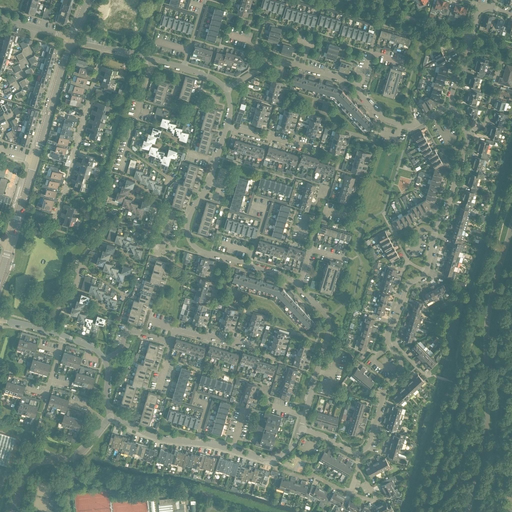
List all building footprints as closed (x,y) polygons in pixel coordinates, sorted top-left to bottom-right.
[(28,0),(27,5),(36,8),(38,9),(40,5),(37,4),(38,2),(32,0),(28,0)] [(113,0),(104,29),(131,37),(142,0),(113,0)] [(427,0),(416,0),(418,3),(416,4),(419,9),(424,6),(423,4),(428,1),(427,0)] [(433,4),(431,10),(436,12),(437,10),(440,11),(443,1),(440,0),(436,0),(435,5),(433,4)] [(60,8),(69,11),(71,5),(60,1),(60,2),(62,2),(60,8)] [(279,1),(279,2),(276,11),(282,13),(284,4),(281,3),(282,2),(279,1)] [(443,1),(440,11),(443,12),(443,14),(448,15),(450,9),(447,8),(449,3),(443,1)] [(458,16),(461,6),(455,4),(453,10),(451,10),(449,15),(454,17),(455,15),(458,16)] [(36,8),(27,5),(25,12),(34,14),(36,8)] [(288,18),(291,9),(288,8),(288,7),(286,6),(286,7),(285,7),(283,17),(288,18)] [(461,6),(458,16),(461,17),(461,19),(466,21),(468,15),(465,14),(467,8),(461,6)] [(56,14),(67,17),(69,11),(60,8),(59,12),(57,11),(56,14)] [(213,13),(222,16),(224,11),(215,8),(213,13)] [(293,20),(296,10),(291,9),(288,18),(293,20)] [(298,21),(301,12),(296,10),(293,20),(298,21)] [(301,12),(298,21),(304,23),(306,13),(301,12)] [(309,24),(312,15),(309,14),(309,13),(307,12),(306,13),(304,23),(309,24)] [(57,14),(54,22),(60,24),(60,22),(66,24),(67,17),(56,14),(57,14)] [(165,25),(168,16),(163,14),(160,24),(165,25)] [(322,25),(325,16),(320,14),(317,24),(322,25)] [(312,15),(309,24),(314,26),(317,17),(312,15)] [(489,28),(492,17),(485,15),(482,26),(489,28)] [(335,19),(333,28),(338,30),(341,21),(335,19)] [(494,23),(492,29),(496,31),(497,29),(503,31),(503,30),(504,27),(504,26),(503,26),(504,21),(498,19),(496,23),(494,23)] [(189,22),(186,32),(191,33),(194,24),(189,22)] [(270,24),(268,30),(270,30),(270,31),(280,34),(281,29),(275,27),(275,26),(270,24)] [(344,35),(347,26),(342,24),(339,33),(344,35)] [(6,32),(4,39),(12,41),(14,42),(16,35),(6,32)] [(368,32),(365,41),(370,43),(373,33),(368,32)] [(216,37),(207,34),(206,40),(215,42),(216,37)] [(2,44),(10,47),(12,41),(4,39),(2,44)] [(282,48),(292,51),(293,48),(297,49),(298,46),(282,41),(282,43),(283,44),(282,48)] [(10,47),(2,44),(1,50),(8,53),(10,47)] [(49,45),(47,51),(55,54),(57,48),(49,45)] [(0,52),(0,56),(7,59),(8,53),(1,50),(0,52)] [(436,61),(444,57),(440,50),(432,54),(436,61)] [(43,57),(46,57),(53,60),(55,54),(47,51),(45,51),(43,57)] [(239,56),(237,66),(241,67),(241,66),(246,68),(248,62),(243,61),(244,59),(244,57),(241,56),(242,53),(240,52),(239,56)] [(53,60),(46,57),(44,63),(52,66),(53,60)] [(436,61),(434,62),(436,67),(439,66),(439,67),(445,66),(445,65),(444,63),(446,61),(444,57),(436,61)] [(476,60),(475,63),(475,64),(475,65),(485,68),(487,68),(488,65),(489,60),(483,58),(482,61),(479,60),(477,59),(476,60)] [(74,71),(73,75),(74,75),(77,76),(87,79),(90,80),(91,77),(88,76),(90,70),(93,71),(94,68),(87,65),(88,62),(78,59),(77,62),(76,66),(79,67),(78,72),(74,71)] [(340,66),(350,69),(351,66),(353,66),(354,63),(340,59),(339,61),(341,62),(340,66)] [(42,69),(50,72),(52,66),(44,63),(42,69)] [(395,98),(403,71),(404,72),(406,67),(398,65),(398,67),(392,65),(391,68),(389,67),(381,95),(395,98)] [(485,68),(475,65),(473,70),(479,72),(478,75),(484,76),(485,76),(486,73),(484,72),(485,68)] [(511,66),(507,65),(503,79),(500,78),(499,83),(511,87),(511,82),(511,66)] [(104,76),(112,79),(113,74),(116,75),(117,71),(102,66),(101,70),(106,71),(104,76)] [(437,73),(446,75),(447,71),(445,70),(445,67),(445,66),(439,67),(437,73)] [(50,72),(42,69),(40,75),(48,77),(50,72)] [(291,86),(299,88),(303,75),(302,75),(301,77),(298,77),(299,74),(298,72),(295,71),(291,86)] [(435,72),(434,77),(445,80),(446,75),(437,73),(435,72)] [(469,81),(479,84),(480,78),(483,79),(484,76),(478,75),(477,74),(476,77),(470,75),(469,81)] [(40,75),(39,81),(44,83),(46,84),(48,77),(40,75)] [(70,84),(74,85),(85,88),(88,89),(89,86),(86,85),(87,79),(77,76),(74,75),(73,81),(71,80),(70,84)] [(112,79),(104,76),(99,75),(98,78),(103,80),(101,85),(105,86),(103,90),(110,91),(111,88),(109,87),(111,83),(114,84),(115,80),(112,79)] [(299,88),(308,91),(313,76),(310,76),(308,77),(307,79),(304,78),(305,76),(303,75),(299,88)] [(308,91),(317,93),(320,80),(319,80),(318,82),(315,81),(316,78),(315,77),(313,76),(308,91)] [(280,88),(280,87),(281,85),(285,86),(286,84),(272,79),(271,85),(280,88)] [(36,80),(35,87),(42,89),(44,83),(39,81),(36,80)] [(317,93),(326,96),(330,82),(327,81),(325,82),(325,84),(321,83),(322,81),(320,80),(317,93)] [(472,90),(475,91),(479,93),(480,90),(477,89),(479,84),(469,81),(467,86),(473,88),(472,90)] [(330,82),(326,96),(334,99),(338,92),(336,91),(337,88),(332,87),(333,84),(333,82),(330,82)] [(68,93),(71,94),(82,97),(85,98),(86,95),(83,94),(85,88),(74,85),(72,91),(69,90),(68,93)] [(33,93),(40,95),(42,89),(35,87),(33,93)] [(431,87),(429,92),(440,95),(442,90),(433,87),(431,87)] [(500,89),(498,96),(508,100),(510,95),(511,95),(511,89),(507,88),(507,91),(506,91),(500,89)] [(278,93),(269,90),(267,95),(277,98),(278,95),(282,96),(283,94),(278,93)] [(334,99),(341,105),(352,95),(350,93),(348,93),(346,95),(342,91),(340,93),(338,92),(334,99)] [(467,98),(477,100),(479,95),(482,96),(483,94),(479,93),(475,91),(474,94),(469,92),(467,98)] [(429,92),(428,96),(430,96),(430,98),(434,102),(435,101),(435,102),(436,99),(439,100),(440,95),(429,92)] [(40,95),(33,93),(31,98),(39,101),(40,95)] [(82,97),(71,94),(70,100),(66,99),(65,102),(82,108),(83,104),(80,103),(82,97)] [(277,98),(267,95),(266,100),(275,103),(276,100),(280,101),(281,99),(277,98)] [(341,105),(347,112),(357,102),(356,101),(354,103),(351,101),(354,98),(354,97),(352,95),(341,105)] [(39,101),(31,98),(29,104),(37,107),(39,101)] [(424,101),(428,109),(433,107),(431,104),(434,103),(434,102),(430,98),(424,101)] [(467,99),(466,98),(465,102),(466,102),(465,103),(471,104),(470,107),(477,109),(478,110),(479,107),(476,106),(477,100),(467,98),(467,99)] [(504,111),(506,103),(496,100),(494,108),(504,111)] [(428,109),(424,101),(417,105),(421,113),(428,109)] [(97,112),(105,114),(106,110),(109,111),(110,106),(95,102),(94,105),(99,106),(97,112)] [(347,112),(353,118),(364,108),(362,106),(360,106),(358,108),(356,105),(358,103),(357,102),(347,112)] [(258,103),(256,108),(266,111),(266,108),(271,109),(272,107),(258,103)] [(467,106),(465,112),(471,113),(470,117),(472,120),(478,117),(477,115),(478,110),(477,109),(470,107),(467,106)] [(29,114),(36,116),(38,110),(31,108),(29,114)] [(353,118),(359,125),(369,116),(368,114),(366,116),(364,114),(366,112),(366,110),(364,108),(353,118)] [(292,117),(293,114),(297,116),(298,113),(285,109),(283,115),(292,117)] [(94,120),(102,123),(103,118),(106,119),(108,115),(105,114),(97,112),(92,110),(91,113),(96,115),(94,120)] [(161,117),(160,120),(162,120),(160,125),(167,127),(167,130),(171,116),(170,119),(166,118),(167,112),(164,111),(163,115),(161,115),(161,114),(161,117)] [(495,124),(498,124),(504,126),(506,121),(502,120),(504,115),(494,112),(492,118),(496,119),(495,124)] [(25,118),(24,119),(27,120),(35,122),(36,116),(29,114),(28,118),(26,117),(25,118)] [(59,123),(58,126),(62,127),(72,131),(75,131),(76,128),(73,127),(75,121),(77,122),(78,118),(65,114),(62,115),(62,118),(63,121),(63,124),(59,123)] [(319,122),(320,119),(325,120),(325,118),(312,114),(310,119),(319,122)] [(171,116),(167,130),(174,132),(173,134),(177,120),(176,124),(172,122),(174,117),(171,116)] [(369,116),(359,125),(366,131),(377,121),(375,119),(373,119),(371,121),(368,118),(370,117),(369,116)] [(104,128),(105,123),(102,123),(94,120),(90,119),(89,122),(93,123),(92,129),(100,131),(101,127),(104,128)] [(262,121),(253,119),(252,124),(261,127),(262,124),(266,125),(267,122),(262,121)] [(35,122),(27,120),(25,126),(33,128),(35,122)] [(177,120),(173,134),(180,136),(179,139),(183,125),(182,128),(178,127),(180,121),(177,120)] [(490,131),(499,134),(501,129),(503,130),(504,126),(498,124),(497,127),(492,125),(490,131)] [(22,125),(20,131),(23,132),(31,134),(33,128),(25,126),(22,125)] [(183,125),(179,139),(187,141),(189,133),(185,132),(186,126),(183,125)] [(289,128),(280,125),(278,130),(288,133),(289,130),(293,131),(294,129),(289,127),(289,128)] [(59,137),(69,140),(72,141),(74,137),(70,136),(72,131),(62,127),(60,133),(56,132),(56,133),(52,132),(51,134),(59,137)] [(101,136),(102,132),(100,131),(92,129),(87,127),(86,130),(91,132),(89,138),(97,140),(98,135),(101,136)] [(145,132),(159,136),(161,129),(153,127),(152,131),(146,129),(145,132)] [(201,128),(201,129),(204,129),(203,133),(213,136),(213,133),(217,134),(217,133),(218,133),(214,131),(214,132),(211,131),(201,128)] [(316,132),(307,130),(306,135),(315,138),(316,135),(320,136),(321,134),(316,132)] [(343,139),(344,136),(348,138),(349,135),(335,131),(334,137),(343,139)] [(413,135),(416,140),(424,136),(421,131),(413,135)] [(499,134),(490,131),(488,137),(494,139),(493,141),(494,141),(499,143),(500,139),(498,139),(499,134)] [(31,134),(23,132),(22,138),(29,140),(31,134)] [(159,136),(145,132),(149,133),(147,137),(142,136),(141,139),(155,143),(157,136),(159,137),(159,136)] [(418,145),(426,141),(424,136),(416,140),(418,145)] [(29,140),(22,138),(20,137),(18,143),(27,146),(29,140)] [(56,145),(67,149),(70,150),(71,146),(68,145),(69,140),(59,137),(57,142),(48,139),(47,143),(56,145)] [(151,145),(152,142),(155,143),(141,139),(144,140),(143,144),(137,142),(136,145),(150,149),(151,145)] [(478,146),(488,149),(489,144),(493,145),(494,141),(493,141),(486,139),(485,142),(480,140),(478,146)] [(342,144),(332,141),(331,147),(340,150),(340,149),(341,147),(345,148),(346,145),(342,144)] [(421,150),(429,146),(426,141),(418,145),(421,150)] [(50,154),(53,155),(52,158),(65,162),(66,158),(64,158),(65,154),(67,149),(56,145),(54,151),(51,150),(50,154)] [(151,145),(150,149),(148,153),(153,155),(151,160),(154,161),(158,147),(151,145)] [(424,155),(432,151),(429,146),(421,150),(424,155)] [(481,156),(489,158),(490,154),(486,153),(488,149),(478,146),(476,152),(482,153),(481,156)] [(161,166),(165,152),(158,150),(158,147),(154,161),(155,158),(159,159),(157,165),(161,166)] [(171,157),(175,158),(176,154),(182,156),(183,152),(169,148),(167,155),(171,157)] [(432,151),(424,155),(427,154),(429,159),(437,154),(434,149),(432,151)] [(365,158),(366,155),(370,156),(371,154),(357,150),(356,155),(365,158)] [(165,152),(161,166),(162,163),(166,164),(164,169),(167,170),(171,157),(167,155),(164,154),(165,152)] [(83,158),(81,163),(92,166),(93,162),(95,158),(79,153),(78,156),(83,158)] [(437,154),(429,159),(432,164),(440,159),(437,154)] [(489,158),(481,156),(480,159),(475,157),(473,163),(483,166),(485,166),(486,161),(488,162),(489,158)] [(435,169),(444,168),(440,159),(432,164),(435,169)] [(79,172),(87,174),(88,170),(91,171),(92,166),(81,163),(77,162),(76,165),(81,166),(79,172)] [(135,167),(134,169),(133,172),(135,173),(134,177),(141,180),(140,182),(144,168),(143,171),(139,170),(141,164),(138,163),(137,167),(135,167)] [(483,166),(473,163),(471,169),(477,170),(476,173),(482,174),(483,171),(481,170),(483,166)] [(45,178),(49,180),(59,183),(63,184),(64,180),(60,179),(62,174),(59,172),(60,168),(51,166),(50,168),(48,170),(47,175),(46,175),(45,178)] [(144,168),(140,182),(147,184),(146,187),(151,173),(150,173),(149,176),(146,175),(147,169),(144,168)] [(76,180),(84,183),(85,178),(88,179),(90,175),(87,174),(79,172),(74,170),(73,173),(78,175),(76,180)] [(151,173),(146,187),(153,189),(153,191),(157,177),(156,180),(152,179),(154,174),(151,173)] [(432,178),(440,181),(442,175),(433,173),(432,178)] [(468,179),(477,182),(479,177),(482,179),(483,175),(482,174),(476,173),(475,176),(470,174),(468,179)] [(157,177),(153,191),(160,193),(163,185),(158,184),(160,178),(157,177)] [(237,182),(247,185),(248,180),(239,177),(237,182)] [(263,188),(266,179),(261,177),(258,187),(263,188)] [(430,184),(439,186),(440,181),(432,178),(430,184)] [(84,183),(76,180),(72,179),(71,182),(76,183),(74,189),(82,191),(83,187),(86,188),(87,184),(84,183)] [(119,185),(133,189),(135,181),(127,179),(126,183),(120,181),(119,185)] [(477,182),(468,179),(466,185),(472,187),(471,189),(477,191),(478,187),(476,187),(477,182)] [(46,189),(57,192),(60,193),(61,189),(58,188),(59,183),(49,180),(47,185),(43,184),(42,188),(46,189)] [(428,189),(437,192),(439,186),(430,184),(428,189)] [(114,191),(128,195),(130,188),(133,189),(119,185),(122,186),(121,189),(115,188),(114,191)] [(287,185),(284,194),(289,196),(292,187),(287,185)] [(40,197),(43,198),(54,201),(57,202),(58,199),(55,198),(57,192),(46,189),(44,194),(41,193),(40,197)] [(427,195),(435,197),(437,192),(428,189),(427,195)] [(463,196),(472,199),(474,194),(476,195),(477,191),(471,189),(470,192),(465,190),(463,196)] [(128,195),(114,191),(118,192),(116,196),(111,194),(110,197),(123,201),(124,201),(125,198),(126,194),(128,195)] [(0,194),(0,207),(7,210),(11,198),(0,194)] [(425,200),(433,207),(435,197),(427,195),(425,200)] [(472,199),(463,196),(461,202),(464,203),(463,205),(472,208),(473,203),(471,202),(472,199)] [(54,201),(43,198),(42,203),(38,202),(37,206),(37,209),(48,212),(49,209),(55,211),(56,208),(52,207),(54,201)] [(128,213),(132,200),(125,198),(124,201),(123,201),(122,205),(126,207),(125,212),(128,213)] [(132,200),(128,213),(129,210),(133,211),(131,217),(134,218),(138,204),(131,202),(132,200)] [(145,209),(149,210),(150,206),(156,208),(157,205),(143,200),(141,208),(145,209)] [(433,207),(425,200),(421,203),(425,211),(433,207)] [(240,206),(231,203),(230,208),(239,211),(240,208),(241,208),(242,206),(240,206)] [(416,205),(420,213),(425,211),(421,203),(416,205)] [(66,215),(74,217),(75,213),(78,214),(80,209),(64,204),(63,208),(68,209),(66,215)] [(138,204),(134,218),(135,215),(139,216),(137,222),(140,223),(145,209),(141,208),(138,207),(138,204)] [(279,210),(289,212),(290,207),(281,204),(279,210)] [(411,208),(415,216),(420,213),(416,205),(411,208)] [(459,208),(459,210),(460,210),(459,213),(470,216),(472,208),(463,205),(462,205),(461,208),(459,208)] [(415,216),(411,208),(410,208),(412,211),(407,214),(411,221),(416,219),(415,216)] [(61,213),(60,216),(65,218),(64,223),(63,223),(62,226),(67,228),(68,225),(71,226),(72,221),(76,222),(77,218),(74,217),(66,215),(61,213)] [(454,215),(453,217),(466,220),(468,221),(470,216),(459,213),(458,216),(454,215)] [(411,221),(407,214),(402,216),(406,224),(411,221)] [(406,224),(402,216),(397,219),(401,227),(406,224)] [(453,217),(453,219),(457,220),(456,223),(465,225),(467,226),(468,221),(466,220),(453,217)] [(229,229),(232,220),(227,218),(224,228),(229,229)] [(401,227),(397,219),(391,222),(395,230),(401,227)] [(451,224),(451,227),(463,230),(466,231),(467,226),(465,225),(456,223),(455,226),(451,224)] [(258,228),(253,226),(250,235),(255,237),(258,228)] [(451,227),(450,229),(454,230),(453,233),(464,236),(466,231),(463,230),(451,227)] [(114,235),(113,238),(113,239),(115,239),(115,242),(121,244),(122,244),(125,233),(124,236),(120,235),(122,229),(119,228),(117,234),(115,233),(114,235)] [(283,233),(273,230),(272,236),(281,238),(283,233)] [(380,242),(388,237),(385,231),(377,235),(380,242)] [(122,244),(121,244),(121,247),(128,249),(131,237),(130,240),(126,239),(128,234),(125,233),(122,244)] [(451,235),(450,240),(451,241),(455,242),(462,244),(464,236),(453,233),(452,235),(451,235)] [(128,249),(127,251),(134,253),(138,242),(137,245),(133,244),(134,238),(131,237),(128,249)] [(383,247),(391,242),(388,237),(380,242),(383,247)] [(451,241),(450,246),(452,247),(451,249),(459,252),(462,252),(464,244),(462,244),(455,242),(451,241)] [(134,253),(133,256),(141,258),(143,250),(139,248),(141,243),(138,242),(134,253)] [(385,251),(393,247),(391,242),(383,247),(385,251)] [(111,252),(111,253),(113,253),(115,246),(107,244),(106,248),(100,246),(100,249),(111,252)] [(388,255),(396,251),(393,247),(385,251),(388,255)] [(106,259),(109,260),(111,253),(111,252),(100,249),(99,249),(103,250),(102,254),(96,253),(95,255),(98,256),(106,259)] [(445,250),(444,252),(446,253),(457,256),(460,257),(462,252),(459,252),(451,249),(451,252),(445,250)] [(396,251),(388,255),(392,263),(400,258),(396,251)] [(444,252),(443,255),(445,255),(449,256),(448,259),(459,262),(460,257),(457,256),(446,253),(444,252)] [(106,259),(98,256),(97,261),(91,259),(90,262),(104,266),(105,262),(106,259)] [(198,256),(196,261),(197,262),(199,262),(208,265),(209,263),(213,264),(214,261),(201,257),(198,256)] [(342,267),(343,262),(336,260),(335,262),(330,260),(329,263),(327,262),(319,290),(332,294),(340,267),(342,267)] [(111,267),(112,267),(112,264),(105,262),(104,266),(103,270),(107,272),(105,277),(108,278),(111,267)] [(199,262),(197,262),(197,263),(198,264),(197,267),(196,267),(207,270),(207,268),(212,269),(212,266),(208,265),(199,262)] [(443,263),(442,265),(446,266),(445,269),(453,271),(455,272),(457,267),(443,263)] [(384,271),(395,274),(396,272),(397,272),(398,270),(396,269),(396,266),(391,264),(390,267),(386,266),(384,271)] [(123,265),(121,272),(125,273),(125,274),(129,275),(130,271),(136,272),(137,269),(123,265)] [(111,267),(108,278),(109,275),(113,276),(111,282),(114,283),(118,271),(119,269),(112,267),(111,267)] [(207,270),(196,267),(195,269),(197,269),(196,273),(205,276),(206,273),(210,274),(211,272),(207,270)] [(232,283),(240,286),(244,274),(242,274),(242,275),(239,274),(239,271),(239,270),(236,269),(232,283)] [(444,271),(443,274),(445,274),(444,277),(446,278),(450,279),(453,280),(455,272),(453,271),(445,269),(445,272),(444,271)] [(115,280),(119,281),(117,286),(121,287),(125,274),(125,273),(121,272),(118,271),(114,283),(115,280)] [(383,276),(397,280),(398,278),(394,277),(395,274),(384,271),(383,276)] [(240,286),(249,288),(253,274),(251,273),(249,274),(248,277),(245,276),(245,275),(244,274),(240,286)] [(249,288),(258,291),(261,279),(260,279),(259,280),(256,279),(257,276),(256,275),(253,274),(249,288)] [(381,281),(392,284),(393,282),(397,283),(397,280),(383,276),(381,281)] [(89,292),(95,294),(96,294),(99,283),(98,286),(94,285),(96,279),(93,278),(92,282),(90,281),(89,283),(88,286),(88,288),(87,289),(89,290),(89,292)] [(208,286),(209,284),(213,285),(214,282),(200,278),(199,278),(198,279),(200,280),(199,283),(197,283),(208,286)] [(258,291),(266,294),(271,279),(268,278),(267,279),(266,282),(262,281),(263,280),(261,279),(258,291)] [(271,279),(266,294),(275,296),(279,289),(277,289),(278,286),(273,284),(274,282),(273,280),(271,279)] [(392,284),(381,281),(379,289),(383,290),(386,291),(387,288),(392,290),(392,287),(391,287),(392,284)] [(96,294),(95,294),(95,297),(102,299),(105,287),(104,291),(100,289),(102,284),(99,283),(96,294)] [(207,291),(207,289),(211,290),(212,287),(208,286),(197,283),(197,284),(198,285),(197,288),(196,288),(207,291)] [(439,287),(443,295),(447,293),(448,295),(451,293),(446,284),(444,285),(443,284),(440,285),(441,286),(439,287)] [(443,295),(439,287),(436,288),(434,285),(432,286),(438,297),(443,295)] [(430,292),(434,300),(438,297),(432,286),(430,287),(432,291),(430,292)] [(102,299),(101,302),(108,304),(112,292),(111,295),(106,294),(108,288),(105,287),(102,299)] [(205,297),(205,296),(206,294),(210,295),(210,292),(207,291),(196,288),(195,290),(197,290),(196,294),(194,293),(205,297)] [(275,296),(281,303),(292,292),(290,290),(288,290),(286,292),(283,288),(280,291),(279,289),(275,296)] [(377,297),(387,300),(388,297),(389,298),(390,295),(385,294),(386,291),(383,290),(382,293),(378,292),(377,297)] [(108,304),(107,306),(115,308),(117,300),(113,299),(115,293),(112,292),(108,304)] [(281,303),(287,309),(296,301),(295,300),(294,301),(292,298),(294,296),(294,294),(292,292),(281,303)] [(426,292),(421,295),(426,304),(434,300),(430,292),(427,293),(426,292)] [(205,297),(194,293),(194,295),(195,295),(194,299),(204,302),(204,299),(208,300),(209,297),(205,296),(205,297)] [(85,303),(87,304),(90,296),(81,294),(80,298),(74,296),(74,299),(85,303)] [(376,302),(378,303),(390,306),(390,304),(386,303),(387,300),(377,297),(376,302)] [(80,309),(83,310),(85,303),(74,299),(77,300),(76,304),(70,303),(69,305),(80,309)] [(287,309),(294,316),(305,306),(303,304),(301,303),(299,305),(296,303),(297,302),(296,301),(287,309)] [(206,310),(207,307),(211,309),(212,306),(198,302),(197,302),(196,303),(198,304),(197,307),(195,307),(206,310)] [(413,310),(421,313),(423,308),(420,307),(421,304),(416,302),(415,305),(413,305),(412,307),(413,307),(413,310)] [(79,312),(80,309),(69,305),(69,306),(72,307),(71,311),(65,309),(64,312),(78,316),(79,312)] [(233,315),(234,312),(238,313),(239,311),(226,307),(224,306),(224,308),(225,308),(224,312),(222,312),(233,315)] [(294,316),(300,322),(309,314),(308,313),(307,314),(304,311),(306,309),(306,307),(305,306),(294,316)] [(206,310),(195,307),(195,308),(197,309),(196,312),(194,312),(205,315),(205,313),(210,314),(211,311),(206,310)] [(384,310),(377,308),(375,313),(376,313),(376,316),(375,316),(377,316),(381,318),(382,315),(384,315),(385,313),(383,313),(384,310)] [(260,320),(261,320),(261,317),(266,318),(266,316),(253,312),(251,311),(251,313),(252,313),(251,317),(250,317),(260,320)] [(78,316),(77,320),(81,322),(79,327),(82,328),(85,317),(86,317),(86,314),(79,312),(78,316)] [(205,315),(194,312),(193,314),(195,314),(194,318),(203,320),(204,318),(208,319),(209,316),(205,315)] [(233,315),(222,312),(222,313),(224,314),(223,317),(221,317),(232,320),(233,317),(237,318),(238,316),(233,315)] [(309,314),(300,322),(306,329),(317,319),(315,317),(313,317),(311,319),(309,316),(310,315),(309,314)] [(367,317),(366,322),(373,324),(374,321),(375,322),(377,316),(375,316),(376,316),(369,314),(368,317),(367,317)] [(410,320),(420,323),(421,318),(420,318),(407,314),(407,316),(411,317),(410,320)] [(95,322),(95,323),(99,324),(103,325),(104,321),(113,324),(114,320),(111,320),(108,319),(97,315),(95,322)] [(85,317),(82,328),(83,325),(87,326),(85,332),(88,333),(92,321),(93,319),(86,317),(85,317)] [(203,320),(194,318),(192,317),(192,319),(194,319),(192,323),(202,326),(203,323),(207,324),(208,322),(203,320)] [(230,325),(231,322),(235,324),(236,321),(232,320),(221,317),(221,318),(222,319),(221,322),(219,322),(230,325)] [(259,325),(260,322),(264,323),(265,321),(261,320),(260,320),(250,317),(249,318),(251,318),(250,322),(248,322),(259,325)] [(92,321),(88,333),(90,329),(94,331),(92,336),(95,337),(99,324),(95,323),(95,322),(92,321)] [(361,326),(376,330),(376,328),(372,327),(373,324),(366,322),(363,321),(361,326)] [(230,325),(219,322),(219,323),(221,324),(219,328),(229,330),(230,328),(234,329),(235,326),(230,325)] [(257,330),(258,330),(258,327),(263,328),(263,326),(259,325),(248,322),(248,323),(249,324),(248,327),(247,327),(257,330)] [(407,330),(415,332),(417,328),(419,328),(404,324),(404,326),(408,327),(407,330)] [(247,333),(256,335),(257,332),(261,334),(262,331),(258,330),(257,330),(247,327),(246,328),(248,329),(247,333)] [(284,338),(284,335),(289,337),(289,334),(276,330),(275,330),(274,331),(276,332),(274,335),(284,338)] [(361,336),(373,340),(373,338),(369,337),(370,334),(363,332),(361,336)] [(26,333),(26,335),(24,340),(21,350),(26,352),(29,341),(28,341),(30,337),(30,334),(26,333)] [(414,337),(401,333),(401,336),(405,337),(404,340),(412,342),(414,337)] [(274,335),(273,335),(273,337),(274,337),(273,341),(282,343),(283,341),(287,342),(288,339),(284,338),(274,335)] [(281,349),(281,348),(281,346),(286,347),(286,344),(282,343),(273,341),(271,340),(271,342),(272,342),(271,346),(281,349)] [(367,343),(360,341),(356,340),(354,348),(366,352),(367,349),(368,347),(366,346),(367,343)] [(307,352),(307,351),(308,349),(312,350),(313,348),(299,344),(298,343),(298,345),(299,345),(298,349),(307,352)] [(407,347),(410,350),(414,354),(414,353),(416,355),(423,349),(417,343),(415,345),(407,347)] [(281,349),(271,346),(270,351),(279,354),(280,351),(284,352),(285,350),(281,348),(281,349)] [(306,357),(306,354),(311,355),(311,352),(307,351),(307,352),(298,349),(296,349),(296,350),(297,350),(296,354),(306,357)] [(423,349),(416,355),(418,357),(415,360),(417,362),(427,353),(423,349)] [(427,353),(417,362),(419,364),(422,361),(423,363),(430,357),(427,353)] [(304,362),(305,359),(309,360),(310,358),(306,357),(296,354),(295,354),(295,355),(296,356),(295,359),(304,362)] [(430,357),(423,363),(425,365),(425,366),(426,367),(428,366),(430,368),(434,364),(432,362),(434,360),(430,357)] [(304,362),(295,359),(293,359),(293,360),(294,361),(293,364),(303,367),(303,364),(308,366),(308,363),(304,362)] [(79,384),(82,374),(81,374),(83,369),(84,367),(79,365),(79,367),(80,368),(79,373),(77,372),(74,382),(79,384)] [(180,373),(189,375),(191,370),(182,367),(180,373)] [(356,379),(364,368),(362,367),(360,370),(357,368),(351,375),(356,379)] [(364,368),(356,379),(360,382),(366,375),(363,373),(366,369),(364,368)] [(366,375),(360,382),(364,385),(373,375),(371,373),(368,376),(366,375)] [(411,375),(421,385),(425,382),(418,374),(416,377),(413,374),(411,375)] [(12,383),(9,393),(13,394),(16,384),(17,379),(18,377),(14,375),(13,378),(14,378),(13,381),(12,383)] [(205,385),(207,376),(202,375),(199,384),(202,385),(202,386),(204,387),(204,385),(205,385)] [(373,375),(364,385),(368,389),(374,381),(372,379),(374,376),(373,375)] [(410,382),(417,389),(421,385),(411,375),(410,377),(412,380),(410,382)] [(417,389),(410,382),(408,384),(405,381),(403,383),(413,393),(417,389)] [(228,382),(225,392),(231,393),(233,384),(228,382)] [(402,389),(410,398),(414,394),(413,393),(403,383),(402,384),(404,387),(402,389)] [(137,387),(127,384),(126,388),(136,391),(135,392),(139,393),(140,391),(136,390),(137,387)] [(136,391),(126,388),(124,393),(134,396),(138,397),(138,395),(135,394),(135,392),(136,391)] [(395,390),(406,401),(410,398),(402,389),(400,391),(397,388),(395,390)] [(406,401),(395,390),(394,392),(396,395),(394,397),(401,404),(401,403),(403,405),(406,401)] [(134,396),(124,393),(123,397),(133,400),(136,401),(137,399),(133,398),(134,396)] [(183,396),(174,393),(172,399),(182,401),(183,396)] [(25,403),(26,398),(27,396),(22,395),(22,397),(17,412),(22,413),(25,403)] [(31,397),(30,399),(29,404),(26,414),(30,416),(33,406),(35,401),(35,398),(31,397)] [(133,400),(123,397),(122,401),(132,404),(132,405),(135,406),(136,404),(132,403),(133,400)] [(61,408),(61,411),(65,413),(66,410),(67,408),(69,400),(69,399),(65,398),(61,408)] [(356,406),(369,410),(369,408),(365,407),(366,404),(363,403),(364,400),(361,399),(360,402),(357,401),(356,406)] [(132,404),(122,401),(121,405),(130,408),(130,409),(134,410),(134,408),(131,407),(132,405),(132,404)] [(219,406),(228,409),(230,404),(221,401),(219,406)] [(387,410),(400,414),(402,414),(404,409),(393,406),(392,409),(388,407),(387,410)] [(61,425),(66,426),(69,416),(70,411),(71,409),(67,408),(66,410),(68,411),(66,415),(64,415),(61,425)] [(172,420),(174,411),(169,409),(166,419),(172,420)] [(390,416),(400,419),(402,420),(403,414),(402,414),(400,414),(387,410),(387,412),(391,413),(390,416)] [(177,422),(180,412),(174,411),(172,420),(177,422)] [(352,417),(366,421),(366,418),(362,417),(363,414),(354,411),(352,417)] [(182,423),(185,414),(180,412),(177,422),(182,423)] [(266,423),(278,427),(281,417),(265,412),(263,418),(267,419),(266,423)] [(319,427),(323,414),(318,412),(315,421),(318,422),(317,426),(319,427)] [(187,425),(190,415),(185,414),(182,423),(187,425)] [(325,424),(328,415),(323,414),(319,427),(321,428),(323,424),(325,424)] [(192,426),(195,417),(190,415),(187,425),(192,426)] [(195,417),(192,426),(198,428),(200,419),(197,418),(197,416),(196,416),(195,417)] [(384,420),(399,424),(400,419),(390,416),(389,419),(385,418),(384,420)] [(70,427),(69,430),(74,431),(78,418),(73,417),(70,427)] [(333,417),(329,430),(332,431),(333,427),(336,428),(339,418),(333,417)] [(82,420),(78,418),(74,431),(78,432),(82,420)] [(399,424),(384,420),(383,422),(387,423),(387,426),(386,429),(392,431),(393,428),(397,430),(399,424)] [(349,427),(363,431),(363,429),(359,427),(360,424),(351,422),(349,427)] [(256,427),(276,434),(278,427),(266,423),(265,427),(257,424),(256,427)] [(222,430),(213,427),(211,432),(221,435),(222,430)] [(262,437),(274,440),(276,434),(256,427),(255,430),(263,433),(262,437)] [(363,431),(349,427),(348,432),(357,435),(358,432),(362,433),(363,431)] [(0,464),(7,466),(16,438),(0,432),(0,464)] [(389,437),(388,439),(404,444),(406,435),(397,433),(396,432),(395,435),(394,435),(393,438),(389,437)] [(115,448),(119,436),(115,435),(115,434),(112,433),(108,447),(111,448),(111,447),(115,448)] [(119,436),(115,448),(119,449),(119,450),(121,451),(122,451),(126,437),(123,436),(122,437),(119,436)] [(122,451),(121,451),(121,452),(124,453),(124,452),(128,453),(132,442),(128,441),(129,438),(126,437),(122,451)] [(274,440),(262,437),(261,440),(257,439),(255,445),(271,450),(274,440)] [(404,444),(388,439),(387,441),(391,442),(391,445),(400,448),(403,449),(405,444),(404,444)] [(132,442),(128,453),(132,454),(131,455),(134,456),(138,443),(136,442),(135,443),(132,442)] [(134,456),(140,458),(144,445),(138,443),(134,456)] [(140,458),(140,459),(143,460),(143,459),(147,460),(150,449),(147,447),(147,446),(144,445),(140,458)] [(150,449),(147,460),(151,461),(150,462),(153,463),(157,450),(154,449),(154,450),(150,449)] [(164,463),(167,452),(164,450),(164,449),(161,449),(157,462),(160,463),(160,462),(164,463)] [(167,452),(164,463),(168,464),(167,465),(170,466),(171,463),(175,450),(172,449),(171,453),(167,452)] [(324,463),(331,451),(329,449),(327,453),(324,452),(320,460),(324,463)] [(398,453),(385,449),(384,451),(388,453),(387,456),(389,456),(388,458),(393,462),(393,460),(398,461),(399,457),(397,456),(398,453)] [(178,464),(181,453),(178,452),(178,451),(175,450),(171,463),(174,464),(174,463),(178,464)] [(181,453),(178,464),(182,466),(185,467),(185,466),(185,465),(189,452),(186,451),(185,454),(181,453)] [(331,451),(324,463),(329,465),(334,457),(331,455),(333,452),(331,451)] [(192,467),(196,455),(192,454),(192,453),(189,452),(185,465),(185,466),(188,466),(192,467)] [(196,455),(192,467),(196,468),(195,469),(199,470),(199,468),(203,454),(200,453),(199,456),(196,455)] [(206,469),(209,457),(206,456),(206,455),(203,454),(199,468),(202,468),(202,467),(206,469)] [(334,457),(329,465),(334,468),(340,456),(338,455),(336,458),(334,457)] [(340,456),(334,468),(338,471),(343,462),(340,461),(342,457),(340,456)] [(378,457),(385,469),(390,467),(385,458),(382,459),(380,456),(378,457)] [(209,457),(206,469),(210,470),(209,471),(213,472),(217,458),(213,457),(213,458),(209,457)] [(223,472),(227,460),(223,459),(223,458),(220,457),(216,470),(219,471),(223,472)] [(376,463),(380,472),(385,469),(378,457),(376,458),(378,462),(376,463)] [(227,460),(223,472),(227,473),(227,474),(229,475),(230,474),(233,461),(231,460),(230,461),(227,460)] [(343,462),(338,471),(343,473),(350,461),(348,460),(346,464),(343,462)] [(229,475),(235,476),(239,463),(233,461),(230,474),(229,475)] [(350,461),(343,473),(348,476),(353,468),(350,466),(352,462),(350,461)] [(380,472),(376,463),(373,465),(371,461),(369,462),(375,474),(380,472)] [(375,474),(369,462),(367,463),(369,467),(366,468),(371,477),(375,474)] [(235,476),(234,478),(238,479),(238,478),(241,479),(245,467),(241,466),(242,463),(239,463),(235,476)] [(245,467),(241,479),(245,480),(245,481),(248,482),(249,480),(248,480),(253,467),(250,466),(249,469),(245,467)] [(248,480),(249,480),(251,481),(252,480),(255,481),(259,470),(255,468),(256,467),(253,467),(248,480)] [(259,470),(255,481),(259,483),(262,484),(262,483),(266,484),(269,472),(266,471),(263,470),(263,471),(259,470)] [(284,492),(287,480),(284,479),(285,475),(282,474),(281,477),(279,477),(276,489),(284,492)] [(287,480),(284,492),(289,493),(290,491),(294,478),(291,477),(290,481),(287,480)] [(295,492),(298,483),(294,482),(296,478),(294,478),(290,491),(295,492)] [(381,487),(384,492),(393,487),(395,486),(392,480),(391,478),(384,481),(386,484),(381,487)] [(298,483),(295,492),(300,494),(304,481),(302,480),(301,484),(298,483)] [(306,482),(304,481),(300,494),(305,495),(305,496),(308,497),(310,490),(307,489),(308,486),(305,486),(306,482)] [(317,498),(322,489),(316,486),(314,491),(310,489),(310,490),(308,497),(310,499),(312,496),(317,498)] [(393,487),(384,492),(387,497),(391,495),(393,499),(399,495),(399,494),(397,489),(395,490),(393,487)] [(322,489),(317,498),(321,501),(319,504),(319,506),(322,507),(325,503),(327,499),(324,497),(327,492),(322,489)] [(335,504),(340,495),(334,492),(331,497),(328,496),(327,499),(325,503),(327,504),(329,501),(335,504)] [(340,495),(335,504),(338,506),(337,507),(337,508),(338,509),(338,510),(338,511),(339,511),(341,511),(342,511),(345,505),(342,503),(345,498),(340,495)] [(179,497),(159,499),(160,511),(184,511),(184,506),(180,507),(179,497)] [(353,511),(356,501),(350,499),(348,505),(345,505),(342,511),(346,511),(348,511),(349,510),(353,511)] [(356,501),(353,511),(354,511),(362,511),(363,510),(360,509),(362,503),(356,501)] [(380,505),(383,511),(388,511),(390,511),(393,511),(394,511),(391,506),(388,507),(385,502),(380,505)]
